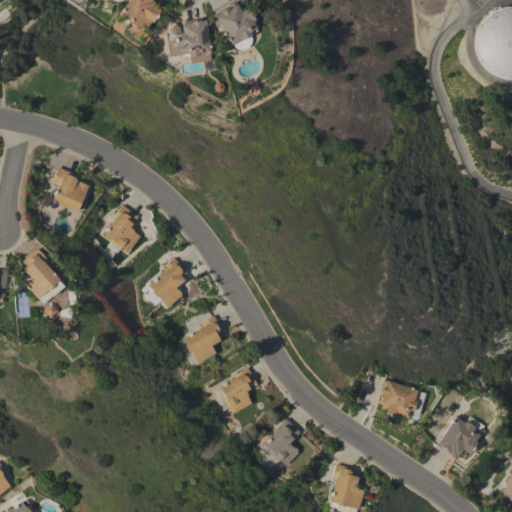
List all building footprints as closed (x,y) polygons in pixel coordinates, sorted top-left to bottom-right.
[(127,0),(150,0),(154,2),(152,5),(159,10),(151,22),(150,21),(145,30),(138,26),(137,27),(128,22),(126,25),(120,21),(122,18),(121,18),(121,17),(118,15),(127,0)] [(234,1),(240,11),(247,7),(253,20),(251,21),(255,28),(254,29),(256,31),(249,35),(250,36),(250,40),(249,43),(248,46),(245,48),(244,49),(242,50),(240,50),(238,50),(236,49),(235,49),(234,47),(232,46),(232,45),(231,46),(219,24),(215,26),(212,21),(216,19),(215,17),(214,17),(212,14),(234,1)] [(477,25),(481,20),(485,15),(491,11),(497,8),(504,7),(511,7),(511,79),(507,79),(502,79),(497,77),(491,75),(485,71),(481,67),(477,61),(474,54),(473,49),(472,43),(473,38),(473,34),(474,31),(477,25)] [(198,56),(197,55),(181,57),(181,55),(180,55),(178,47),(176,47),(174,38),(175,37),(174,33),(177,33),(176,28),(180,27),(179,21),(204,17),(205,21),(204,21),(209,54),(198,56)] [(77,175),(74,181),(76,182),(77,181),(87,185),(75,212),(56,204),(57,203),(52,200),(53,198),(51,198),(56,185),(50,183),(57,167),(77,175)] [(126,252),(120,247),(119,249),(109,241),(110,239),(102,233),(113,219),(111,218),(121,204),(136,216),(128,227),(132,230),(132,231),(138,236),(126,252)] [(22,283),(29,278),(21,270),(25,266),(20,261),(35,248),(46,260),(43,262),(58,279),(57,280),(62,286),(51,296),(45,290),(36,299),(22,283)] [(166,307),(156,296),(155,297),(151,293),(150,295),(143,287),(145,285),(144,284),(147,281),(149,283),(163,270),(161,267),(172,257),(185,272),(180,277),(183,280),(175,287),(180,293),(179,293),(180,295),(166,307)] [(196,363),(189,351),(188,352),(185,347),(182,349),(178,341),(182,339),(181,338),(201,326),(199,322),(212,315),(222,332),(216,336),(219,341),(210,346),(214,353),(196,363)] [(233,413),(229,406),(227,407),(221,397),(223,396),(218,387),(234,377),(232,376),(246,367),(256,384),(244,391),(247,396),(246,396),(250,403),(233,413)] [(383,380),(417,391),(409,417),(406,416),(405,418),(398,415),(397,418),(384,414),(384,411),(379,410),(381,404),(375,403),(383,380)] [(455,415),(478,431),(476,434),(477,434),(472,441),(475,443),(472,448),(473,448),(471,451),(470,451),(467,454),(465,452),(461,457),(458,454),(454,459),(449,456),(449,455),(435,445),(455,415)] [(298,432),(288,443),(291,446),(291,445),(296,450),(295,451),(297,452),(284,465),(279,460),(277,462),(268,453),(270,451),(263,444),(279,427),(278,426),(285,418),(298,432)] [(335,464),(353,469),(352,475),(355,476),(355,477),(356,478),(354,488),(362,490),(357,509),(355,509),(354,511),(342,511),(335,510),(336,509),(328,507),(329,502),(328,502),(334,479),(331,478),(335,464)] [(0,465),(1,467),(0,467),(0,471),(2,474),(1,475),(9,486),(0,492),(0,465)] [(511,502),(507,499),(508,497),(500,491),(504,485),(502,483),(511,471),(511,502)] [(0,511),(6,511),(4,510),(9,506),(11,508),(20,501),(20,502),(24,499),(29,506),(27,508),(29,511),(0,511)]
